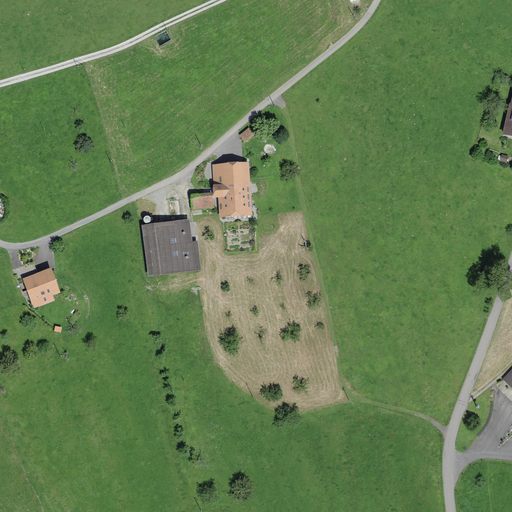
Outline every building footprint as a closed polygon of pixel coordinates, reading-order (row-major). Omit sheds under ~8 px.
[(242,131),(247,142),(257,137),(252,126),(242,131)] [(224,187),(212,188),(212,196),(213,196),(224,196),(225,214),(246,213),(243,166),(222,167),(224,187)] [(213,196),(212,196),(192,198),(193,208),(213,207),(213,196)] [(146,228),(152,274),(197,269),(194,244),(187,245),(184,223),(146,228)] [(26,281),(32,300),(56,291),(49,272),(26,281)]
